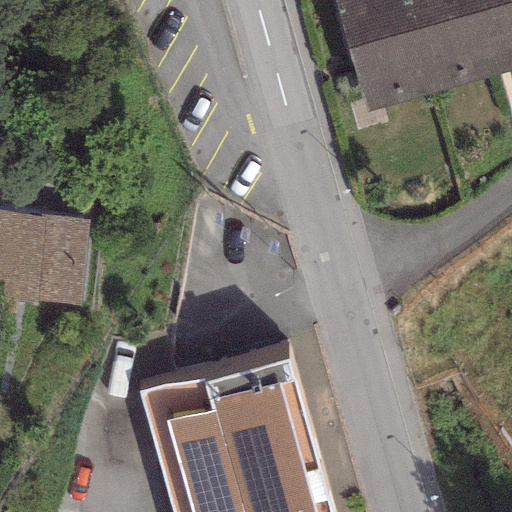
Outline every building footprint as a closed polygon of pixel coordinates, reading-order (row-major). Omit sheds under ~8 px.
[(432,95),(405,0),(331,0),(364,115),(432,95)] [(497,77),(476,0),(405,0),(432,95),(497,77)] [(511,0),(476,0),(497,77),(511,72),(511,0)] [(38,216),(0,211),(0,303),(34,307),(35,302),(79,307),(89,220),(39,215),(38,216)] [(329,511),(288,359),(137,391),(168,511),(329,511)]
